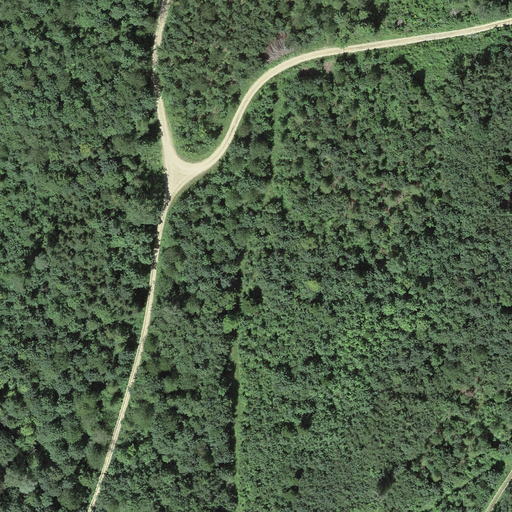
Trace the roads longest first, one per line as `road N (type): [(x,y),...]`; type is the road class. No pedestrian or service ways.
road 1 (track): [(90,511),(178,176),(218,154),(240,108),(283,66),(511,22)]
road 2 (track): [(178,176),(155,96),(163,0)]
